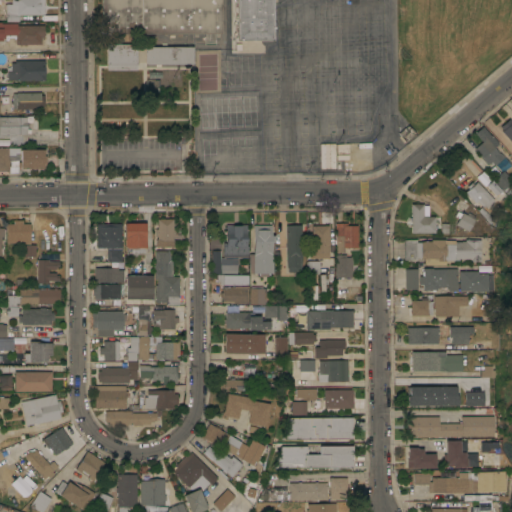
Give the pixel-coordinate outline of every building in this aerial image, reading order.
[(18,14),(18,21),(6,21),(6,4),(11,4),(11,0),(44,0),(44,14),(18,14)] [(102,34),(101,0),(220,0),(220,33),(102,34)] [(271,0),(272,40),(235,40),(235,0),(271,0)] [(0,22),(1,22),(1,23),(17,23),(17,25),(44,25),(44,36),(41,36),(41,44),(16,44),(16,35),(5,35),(5,38),(2,38),(3,40),(0,40),(0,22)] [(137,44),(137,70),(107,70),(107,44),(137,44)] [(193,46),(193,64),(146,64),(146,47),(193,46)] [(44,60),(45,80),(17,80),(17,79),(7,79),(7,67),(11,67),(11,63),(12,63),(12,62),(13,62),(13,63),(15,63),(15,60),(44,60)] [(41,92),(41,95),(44,95),(44,106),(41,106),(41,109),(17,109),(17,108),(13,108),(12,93),(17,93),(16,92),(41,92)] [(511,118),(511,146),(499,131),(501,130),(498,126),(510,116),(511,118)] [(0,117),(27,117),(27,134),(0,134),(0,117)] [(399,137),(401,136),(398,133),(408,124),(416,133),(404,142),(399,137)] [(473,148),(481,142),(474,133),(482,126),(490,136),(491,135),(497,142),(496,143),(496,144),(492,147),(501,158),(492,165),(489,161),(486,164),(485,163),(485,164),(480,159),(481,158),(480,157),(479,157),(477,155),(477,154),(473,148)] [(335,143),(335,168),(325,168),(325,143),(335,143)] [(348,143),(349,158),(337,158),(336,144),(348,143)] [(0,147),(19,147),(19,160),(18,160),(18,172),(9,172),(9,170),(0,170),(0,147)] [(43,149),(43,155),(46,155),(46,162),(43,162),(43,168),(20,168),(20,166),(18,166),(18,164),(20,164),(20,149),(43,149)] [(500,170),(509,181),(499,190),(490,179),(500,170)] [(472,181),(488,197),(495,191),(479,174),(472,181)] [(491,200),(483,207),(479,203),(478,204),(475,200),(472,202),(463,192),(467,189),(464,186),(469,182),(472,184),(475,181),(491,200)] [(423,204),(423,209),(424,209),(424,212),(427,212),(427,216),(434,216),(434,233),(411,232),(411,224),(411,203),(423,204)] [(472,217),(473,218),(465,231),(453,224),(457,218),(452,215),(455,210),(459,213),(460,212),(464,215),(466,212),(470,214),(473,216),(472,217)] [(173,229),(174,229),(174,233),(173,233),(173,240),(173,247),(156,247),(156,238),(157,238),(157,237),(155,237),(155,229),(157,229),(157,219),(173,219),(173,229)] [(6,223),(13,223),(13,220),(22,220),(22,223),(30,223),(30,243),(21,243),(6,243),(6,223)] [(347,222),(348,225),(357,225),(358,247),(344,247),(344,252),(335,252),(335,243),(334,243),(334,239),(335,239),(335,223),(347,222)] [(121,260),(120,260),(120,261),(108,261),(108,260),(107,260),(107,250),(102,250),(102,247),(97,247),(97,223),(121,223),(121,260)] [(145,223),(145,247),(124,247),(124,223),(145,223)] [(246,246),(247,246),(247,255),(223,255),(223,243),(226,243),(225,224),(246,224),(246,246)] [(271,225),(271,235),(274,235),(274,242),(271,242),(271,246),(272,246),(273,273),(268,273),(268,276),(258,276),(258,273),(249,273),(249,253),(253,253),(253,225),(271,225)] [(300,267),(301,276),(293,276),(293,271),(288,272),(288,267),(286,267),(286,256),(285,225),(300,225),(301,267),(300,267)] [(329,258),(312,258),(312,225),(329,225),(329,258)] [(403,239),(416,239),(416,242),(419,242),(419,241),(422,241),(429,241),(429,239),(444,239),(444,240),(452,240),(452,242),(458,242),(458,241),(462,241),(462,239),(477,239),(477,244),(476,244),(476,257),(476,261),(468,261),(468,258),(456,258),(456,260),(444,260),(436,260),(436,261),(427,261),(427,258),(420,258),(420,257),(415,257),(415,259),(403,259),(403,239)] [(24,244),(35,244),(35,256),(24,256),(24,244)] [(179,304),(166,304),(166,302),(155,302),(155,285),(157,285),(157,278),(154,278),(154,261),(155,261),(155,251),(167,251),(167,250),(170,250),(170,260),(172,260),(172,273),(173,273),(173,276),(179,276),(179,304)] [(351,256),(352,277),(335,278),(335,257),(351,256)] [(237,273),(220,273),(220,257),(224,257),(224,258),(237,258),(237,273)] [(49,259),(49,261),(59,261),(59,267),(56,267),(56,269),(49,269),(49,272),(56,272),(56,275),(59,275),(59,280),(48,280),(48,282),(37,282),(37,276),(36,276),(36,266),(37,266),(37,259),(49,259)] [(94,267),(117,267),(117,270),(123,270),(123,281),(111,282),(94,282),(94,267)] [(416,289),(404,289),(404,268),(416,268),(416,269),(416,289)] [(430,268),(454,268),(454,291),(445,291),(445,286),(443,287),(436,287),(436,288),(435,288),(435,290),(433,290),(430,290),(421,290),(421,284),(418,284),(418,276),(421,276),(421,268),(430,268)] [(474,271),(474,273),(483,273),(483,291),(466,291),(466,290),(456,290),(456,271),(474,271)] [(247,284),(219,284),(219,281),(217,281),(217,274),(222,274),(247,274),(247,284)] [(153,304),(124,304),(125,275),(151,275),(151,287),(153,287),(153,304)] [(55,283),(55,289),(59,289),(59,303),(22,304),(22,306),(7,306),(7,295),(19,295),(19,283),(16,283),(16,278),(24,278),(24,283),(55,283)] [(120,284),(120,299),(94,299),(94,295),(92,295),(92,288),(94,288),(94,284),(120,284)] [(248,302),(246,302),(246,304),(236,303),(233,303),(222,303),(222,297),(220,297),(220,292),(222,292),(222,288),(225,288),(225,286),(248,286),(248,302)] [(263,288),(263,291),(266,291),(266,304),(249,304),(249,288),(263,288)] [(405,296),(392,295),(392,306),(405,307),(405,296)] [(463,296),(463,305),(451,305),(450,306),(453,306),(453,315),(450,315),(450,316),(433,316),(433,306),(432,306),(432,300),(432,295),(463,296)] [(410,300),(427,300),(427,301),(431,301),(430,314),(427,314),(427,315),(410,315),(410,300)] [(175,305),(175,310),(174,310),(174,317),(178,317),(177,322),(174,322),(174,329),(152,328),(152,321),(152,306),(154,306),(154,304),(175,305)] [(286,305),(286,320),(276,320),(276,317),(272,317),(272,329),(269,329),(269,330),(248,330),(248,327),(236,327),(236,329),(231,328),(225,328),(225,324),(224,324),(224,318),(225,318),(225,304),(251,304),(251,305),(263,306),(263,312),(249,312),(249,316),(264,316),(264,305),(286,305)] [(137,320),(137,318),(138,318),(138,306),(148,306),(148,319),(149,319),(149,321),(150,321),(150,326),(151,326),(151,327),(151,333),(146,334),(146,335),(137,335),(137,320)] [(21,324),(21,322),(18,322),(18,316),(21,316),(21,308),(39,308),(39,307),(45,307),(45,308),(50,308),(50,311),(53,311),(54,320),(50,320),(51,324),(21,324)] [(352,310),(352,327),(329,327),(329,329),(306,329),(306,328),(305,328),(305,311),(306,311),(306,310),(352,310)] [(122,311),(122,329),(112,329),(112,336),(97,336),(97,329),(96,329),(96,327),(92,327),(92,313),(96,313),(96,311),(122,311)] [(469,326),(469,333),(464,333),(464,343),(448,343),(448,337),(446,337),(447,326),(469,326)] [(436,327),(436,329),(437,328),(437,331),(436,331),(436,343),(406,343),(406,327),(436,327)] [(312,332),(312,334),(315,334),(315,341),(312,341),(313,343),(300,344),(300,345),(296,345),(296,344),(287,344),(287,332),(312,332)] [(255,334),(263,334),(263,353),(255,353),(224,352),(224,333),(255,334)] [(0,337),(12,337),(26,336),(26,343),(14,343),(14,344),(15,344),(15,347),(14,347),(14,349),(0,349),(0,337)] [(137,352),(136,352),(136,360),(127,360),(127,355),(126,355),(125,352),(126,352),(126,347),(129,347),(129,336),(137,336),(137,352)] [(156,359),(141,359),(141,357),(138,357),(138,336),(160,336),(160,342),(170,342),(170,336),(179,336),(179,354),(176,354),(176,358),(156,359)] [(286,359),(275,359),(275,336),(286,336),(286,359)] [(344,339),(344,349),(341,349),(341,355),(326,355),(326,358),(314,358),(314,347),(319,347),(319,339),(344,339)] [(29,353),(29,341),(36,341),(36,343),(52,343),(52,355),(47,355),(47,361),(40,361),(40,362),(24,362),(24,353),(29,353)] [(118,360),(103,360),(103,354),(99,354),(99,347),(103,347),(103,341),(118,341),(118,360)] [(438,351),(438,356),(442,356),(442,354),(459,354),(459,371),(410,371),(410,351),(411,351),(438,351)] [(298,359),(314,359),(314,360),(313,360),(313,371),(297,370),(298,359)] [(347,360),(348,381),(335,381),(335,386),(317,386),(317,372),(318,372),(318,360),(347,360)] [(127,367),(127,361),(137,361),(137,369),(128,369),(128,382),(101,382),(100,368),(127,367)] [(157,362),(157,366),(176,366),(176,373),(178,373),(178,377),(176,377),(176,382),(168,383),(168,384),(162,384),(162,380),(151,380),(151,377),(139,377),(139,365),(140,365),(140,362),(157,362)] [(475,377),(475,370),(479,370),(479,365),(488,366),(488,370),(490,370),(490,377),(475,377)] [(51,371),(51,391),(15,391),(14,371),(51,371)] [(9,376),(0,375),(0,390),(9,390),(9,376)] [(423,386),(438,386),(438,377),(423,377),(423,386)] [(219,379),(242,379),(242,380),(246,380),(246,390),(240,390),(240,391),(219,391),(219,379)] [(437,404),(422,404),(422,395),(412,395),(412,382),(437,382),(437,404)] [(125,385),(125,391),(127,391),(127,397),(125,397),(125,408),(94,408),(94,385),(125,385)] [(315,388),(316,399),(303,399),(303,397),(296,397),(296,388),(315,388)] [(352,389),(353,407),(324,408),(324,389),(352,389)] [(479,389),(479,406),(445,406),(445,389),(479,389)] [(154,390),(173,390),(173,394),(177,394),(176,404),(173,403),(173,408),(144,408),(144,397),(146,397),(146,390),(154,390)] [(253,398),(253,400),(270,403),(266,426),(248,423),(250,413),(249,413),(249,410),(240,408),(238,418),(223,415),(223,414),(222,414),(223,411),(224,411),(227,393),(253,398)] [(55,394),(56,401),(60,400),(62,411),(59,412),(60,418),(35,424),(35,423),(26,425),(22,409),(10,411),(9,406),(21,403),(20,397),(28,395),(29,400),(55,394)] [(8,409),(0,409),(0,397),(8,397),(8,409)] [(308,401),(308,408),(306,408),(306,414),(283,414),(283,406),(288,406),(288,401),(308,401)] [(132,411),(132,412),(156,412),(156,420),(153,420),(153,421),(150,421),(150,424),(142,424),(142,425),(133,425),(133,424),(127,424),(127,425),(108,425),(108,421),(104,421),(104,411),(132,411)] [(405,416),(436,416),(436,423),(458,423),(458,416),(489,416),(489,436),(406,436),(405,416)] [(352,417),(353,439),(283,439),(289,417),(352,417)] [(216,427),(216,426),(220,428),(219,429),(241,442),(248,446),(252,439),(264,445),(257,457),(259,458),(258,460),(265,464),(260,473),(253,469),(253,470),(250,469),(251,466),(254,467),(254,466),(234,454),(234,455),(220,447),(219,448),(214,445),(215,444),(212,442),(211,443),(203,439),(204,437),(202,436),(209,423),(216,427)] [(72,443),(68,446),(69,447),(65,449),(64,449),(54,455),(49,447),(48,448),(46,445),(48,443),(44,437),(61,426),(72,443)] [(456,440),(456,441),(458,441),(458,447),(457,447),(457,452),(462,452),(462,458),(463,458),(463,467),(457,467),(450,467),(450,465),(440,466),(440,454),(443,454),(443,440),(456,440)] [(352,445),(353,467),(275,468),(281,446),(307,446),(307,454),(320,454),(320,446),(352,445)] [(217,453),(220,450),(230,458),(232,455),(242,464),(231,477),(230,476),(230,477),(226,474),(227,473),(217,465),(217,464),(213,460),(212,462),(205,456),(206,455),(203,452),(208,446),(217,453)] [(416,447),(416,448),(422,448),(422,453),(433,453),(433,460),(435,460),(435,466),(433,466),(433,467),(412,467),(412,468),(406,468),(406,454),(407,454),(407,447),(416,447)] [(25,457),(26,454),(29,451),(33,451),(36,448),(49,464),(53,460),(58,466),(44,479),(25,457)] [(87,450),(89,452),(90,451),(93,453),(92,454),(104,462),(93,480),(75,469),(87,450)] [(217,478),(211,484),(201,474),(188,487),(172,471),(177,466),(176,465),(185,455),(186,457),(191,452),(217,478)] [(468,491),(468,492),(443,493),(443,492),(426,492),(426,484),(412,484),(412,473),(427,473),(427,481),(429,481),(429,477),(453,477),(464,477),(464,478),(468,478),(468,479),(472,479),(472,471),(499,471),(499,491),(468,491)] [(136,506),(135,506),(135,511),(118,511),(118,506),(117,506),(117,492),(115,492),(115,487),(117,487),(117,474),(136,473),(136,506)] [(329,477),(346,477),(347,497),(329,498),(329,477)] [(164,495),(165,495),(165,500),(163,500),(163,504),(140,504),(140,480),(151,480),(151,479),(164,479),(164,495)] [(246,479),(260,483),(254,507),(242,495),(246,479)] [(84,510),(73,503),(72,504),(70,503),(71,501),(55,491),(61,480),(63,481),(63,480),(67,482),(68,481),(77,487),(79,484),(82,486),(82,485),(94,493),(84,510)] [(298,482),(298,481),(301,481),(301,482),(315,482),(315,481),(317,481),(317,482),(327,482),(327,498),(327,499),(318,499),(318,501),(313,501),(313,500),(305,500),(305,501),(301,501),(301,500),(290,500),(290,499),(289,499),(289,483),(298,482)] [(286,487),(286,499),(269,500),(268,500),(268,487),(286,487)] [(190,511),(183,495),(199,488),(206,507),(206,509),(198,511),(197,511),(194,511),(190,511)] [(226,488),(234,496),(220,510),(212,503),(226,488)] [(42,511),(30,504),(40,490),(51,498),(42,511)] [(112,497),(106,511),(91,511),(99,492),(112,497)] [(169,511),(168,508),(182,502),(185,511),(169,511)] [(335,503),(336,511),(306,511),(306,510),(307,510),(307,504),(335,503)]
